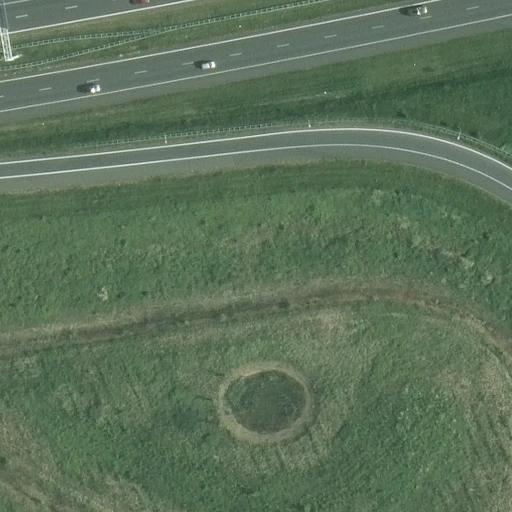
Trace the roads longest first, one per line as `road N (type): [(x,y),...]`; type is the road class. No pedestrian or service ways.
road 1 (motorway): [(0,96),(511,0)]
road 2 (motorway): [(0,170),(321,139),(414,143),(511,177)]
